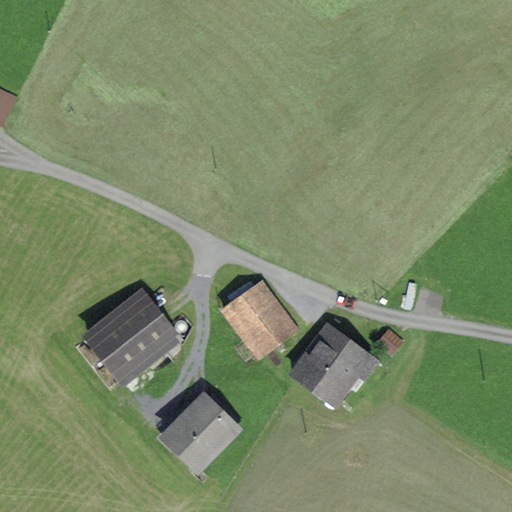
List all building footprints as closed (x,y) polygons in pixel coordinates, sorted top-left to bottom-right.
[(19,97),(0,87),(0,124),(4,126),(19,97)] [(262,288),(229,312),(260,354),(293,330),(262,288)] [(147,300),(84,347),(116,391),(180,344),(147,300)] [(328,331),(296,377),(334,403),(357,370),(363,375),(372,362),(328,331)] [(203,400),(167,437),(197,467),(234,430),(203,400)]
